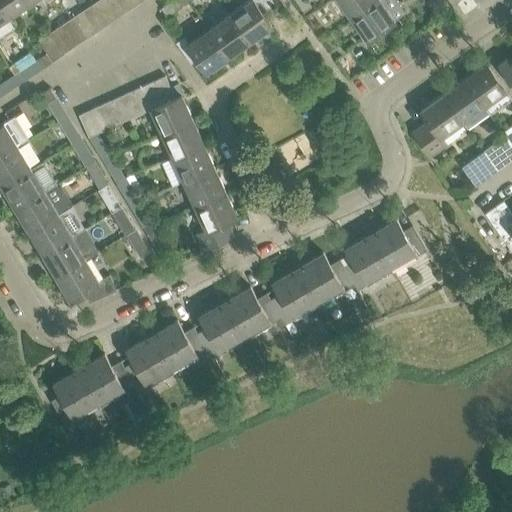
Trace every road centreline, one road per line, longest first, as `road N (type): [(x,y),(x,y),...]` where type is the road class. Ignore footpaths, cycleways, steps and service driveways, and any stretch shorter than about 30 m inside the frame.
road 1 (residential): [(511,3),(381,99),(388,180),(272,237)]
road 2 (residential): [(272,237),(75,329),(36,319),(0,259)]
road 3 (residential): [(272,237),(208,95),(293,34)]
